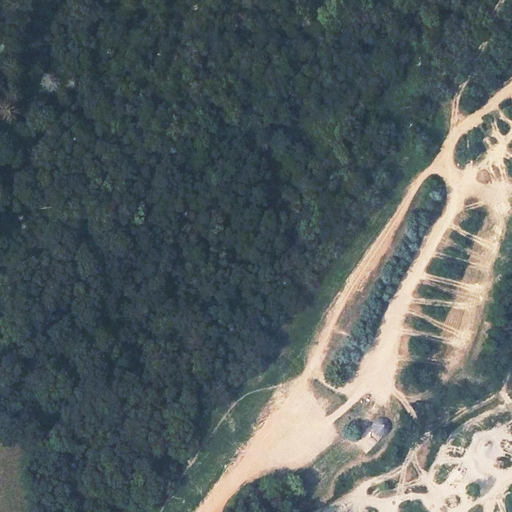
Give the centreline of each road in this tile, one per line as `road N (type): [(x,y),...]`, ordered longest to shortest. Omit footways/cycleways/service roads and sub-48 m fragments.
road 1 (track): [(511,87),(449,137),(457,195),(366,388),(211,511)]
road 2 (track): [(449,137),(215,505)]
road 3 (track): [(366,388),(402,402),(419,431),(406,460),(361,488),(356,511)]
